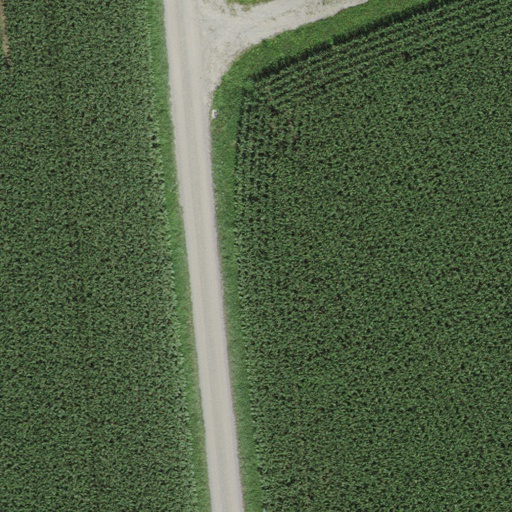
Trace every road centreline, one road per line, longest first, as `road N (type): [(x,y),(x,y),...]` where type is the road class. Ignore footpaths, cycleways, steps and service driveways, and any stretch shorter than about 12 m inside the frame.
road 1 (track): [(191,54),(231,511)]
road 2 (track): [(191,54),(330,0)]
